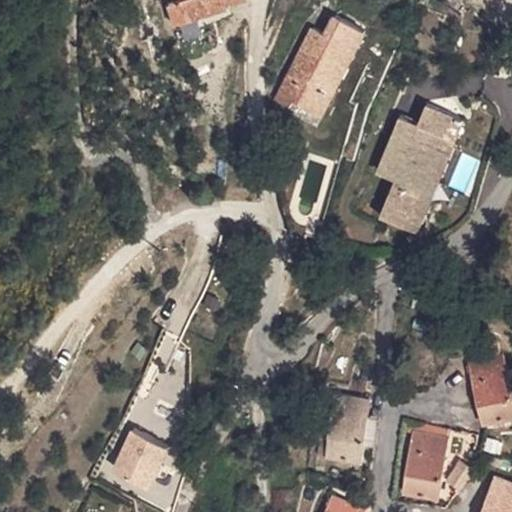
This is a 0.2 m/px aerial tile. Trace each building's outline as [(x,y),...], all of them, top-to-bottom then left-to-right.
[(162,0),(169,19),(220,0),(162,0)] [(277,90),(281,84),(304,98),(352,18),(324,2),(311,22),(299,13),(259,79),(277,90)] [(273,96),(297,110),(304,98),(281,84),(277,90),(273,96)] [(406,156),(428,97),(421,94),(408,116),(391,106),(366,151),(388,162),(383,172),(363,205),(386,217),(406,156)] [(406,156),(386,217),(400,225),(410,208),(399,201),(429,142),(421,137),(429,122),(437,126),(446,107),(428,97),(406,156)] [(429,122),(421,137),(429,142),(440,149),(447,134),(437,126),(429,122)] [(366,151),(361,160),(383,172),(388,162),(366,151)] [(481,423),(511,414),(511,404),(500,354),(497,355),(494,342),(463,350),(481,423)] [(319,462),(355,465),(359,424),(361,415),(361,407),(326,403),(319,462)] [(400,420),(399,428),(408,429),(402,491),(435,495),(442,429),(400,420)] [(359,424),(357,449),(367,450),(370,425),(359,424)] [(126,432),(111,476),(151,490),(166,446),(126,432)] [(490,481),(481,511),(489,511),(495,483),(490,481)] [(511,511),(511,487),(495,483),(489,511),(511,511)] [(358,511),(332,498),(325,511),(358,511)]
